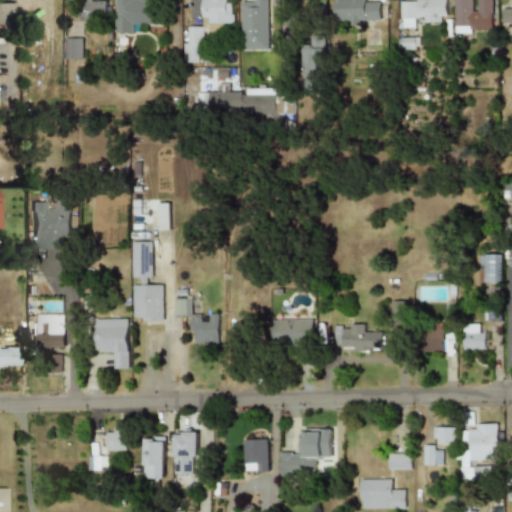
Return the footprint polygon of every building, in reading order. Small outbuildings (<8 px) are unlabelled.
[(106,19),(106,0),(80,0),(80,19),(106,19)] [(114,0),(114,33),(134,33),(134,23),(159,23),(159,0),(114,0)] [(234,24),(234,2),(223,2),(223,0),(202,0),(202,24),(234,24)] [(267,0),(240,0),(240,50),(268,50),(267,0)] [(369,0),(335,0),(335,21),(380,21),(380,3),(369,3),(369,0)] [(446,0),(398,0),(398,28),(418,28),(418,23),(437,23),(437,18),(446,18),(446,0)] [(492,0),(454,0),(454,32),(492,32),(492,0)] [(511,4),(503,4),(503,22),(511,22),(511,4)] [(202,26),(184,26),(184,62),(202,62),(202,26)] [(64,36),(64,59),(83,59),(83,36),(64,36)] [(302,93),(325,93),(325,36),(302,36),(302,93)] [(399,48),(420,48),(420,37),(399,37),(399,48)] [(198,89),(198,114),(293,114),(293,95),(275,95),(276,89),(198,89)] [(67,202),(47,202),(47,201),(31,202),(31,237),(36,237),(36,249),(68,248),(67,202)] [(169,230),(168,203),(157,203),(158,230),(169,230)] [(151,279),(151,242),(131,242),(131,277),(141,277),(141,279),(151,279)] [(499,282),(500,255),(486,254),(486,282),(499,282)] [(162,285),(132,285),(132,317),(141,317),(141,321),(162,321),(162,285)] [(173,315),(189,316),(190,299),(173,298),(173,315)] [(391,319),(404,318),(403,300),(391,301),(391,319)] [(37,314),(36,323),(32,323),(31,353),(49,353),(49,347),(63,347),(64,315),(37,314)] [(218,344),(218,314),(208,314),(208,319),(191,319),(192,344),(218,344)] [(94,319),(95,352),(112,352),(113,369),(127,368),(126,319),(94,319)] [(311,319),(271,320),(272,346),(312,344),(311,319)] [(333,327),(333,348),(381,349),(381,332),(364,331),(364,324),(350,324),(350,327),(333,327)] [(443,325),(421,324),(420,350),(443,351),(443,325)] [(462,350),(484,349),(484,333),(478,333),(478,324),(462,324),(462,350)] [(0,365),(8,365),(8,348),(0,348),(0,365)] [(60,372),(60,355),(50,355),(50,372),(60,372)] [(460,480),(491,479),(490,466),(467,466),(467,460),(495,460),(495,424),(475,424),(475,430),(461,430),(461,442),(467,442),(468,451),(460,451),(460,480)] [(433,444),(452,444),(453,427),(434,427),(433,444)] [(279,453),(280,477),(315,476),(314,457),(330,457),(330,428),(302,429),(302,453),(279,453)] [(105,429),(105,451),(125,450),(125,429),(105,429)] [(174,433),(174,474),(191,474),(191,457),(196,457),(197,433),(174,433)] [(142,478),(163,479),(163,438),(143,437),(142,478)] [(267,439),(243,440),(243,471),(267,471),(267,439)] [(423,465),(442,465),(442,450),(433,450),(433,445),(423,445),(423,465)] [(410,470),(410,454),(388,454),(388,469),(410,470)] [(404,509),(404,489),(391,489),(391,479),(360,479),(360,509),(404,509)]
